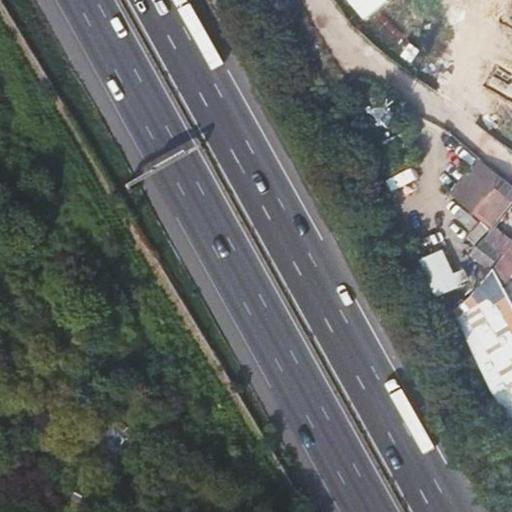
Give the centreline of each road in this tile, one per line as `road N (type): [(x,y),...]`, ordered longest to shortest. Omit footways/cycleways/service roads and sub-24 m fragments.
road 1 (motorway): [(443,511),(160,0)]
road 2 (motorway): [(87,0),(365,511)]
road 3 (track): [(511,162),(342,36),(320,0)]
